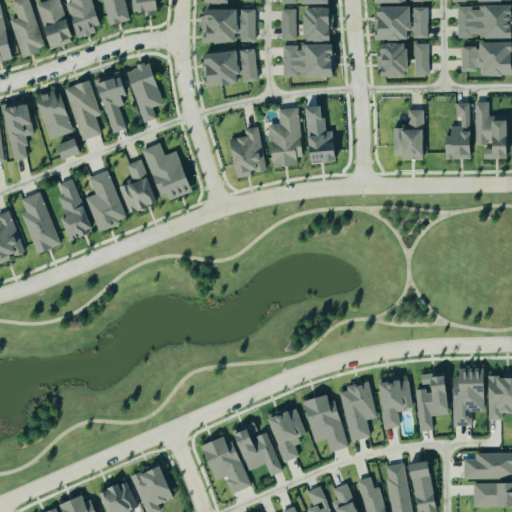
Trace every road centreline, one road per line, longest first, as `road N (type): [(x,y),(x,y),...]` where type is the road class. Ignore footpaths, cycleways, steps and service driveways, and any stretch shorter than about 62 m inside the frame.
road 1 (residential): [(0,504),(343,360),(511,345)]
road 2 (residential): [(510,187),(364,187),(268,197),(0,291)]
road 3 (residential): [(220,210),(183,80),(180,0)]
road 4 (residential): [(364,187),(351,0)]
road 5 (residential): [(179,37),(136,40),(0,83)]
